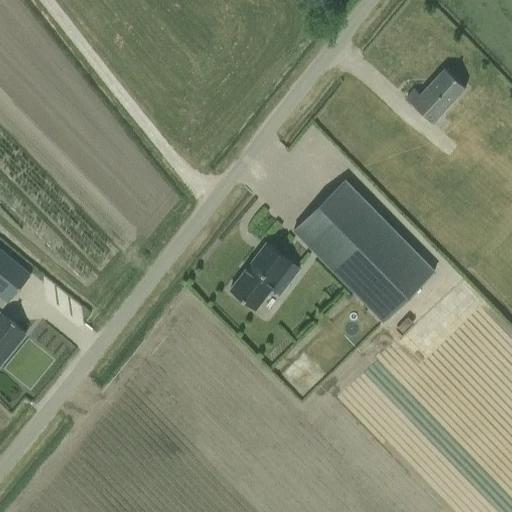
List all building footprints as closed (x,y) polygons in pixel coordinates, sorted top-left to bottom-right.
[(405,99),(432,124),(465,89),(444,69),(420,95),(414,90),(405,99)] [(354,81),(324,113),(414,200),(449,162),(420,136),(418,139),(391,114),(390,115),(354,81)] [(484,177),(444,219),(472,245),(511,203),(484,177)] [(382,322),(433,273),(343,181),(293,231),(382,322)] [(266,243),(229,291),(254,310),(281,275),(289,281),(299,269),(266,243)] [(0,296),(7,303),(30,275),(0,250),(0,296)] [(0,365),(26,333),(0,312),(0,365)]
